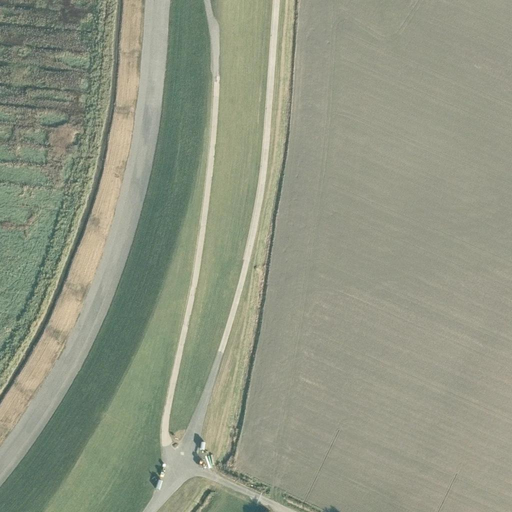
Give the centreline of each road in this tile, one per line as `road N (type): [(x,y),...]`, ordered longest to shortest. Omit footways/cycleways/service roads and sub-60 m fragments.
road 1 (track): [(156,0),(123,221),(71,351),(0,468)]
road 2 (track): [(184,459),(250,252),(278,0)]
road 3 (track): [(208,0),(219,82),(213,158),(165,430),(184,459)]
